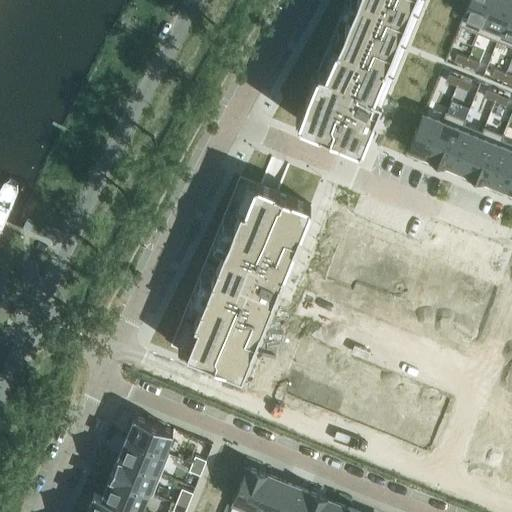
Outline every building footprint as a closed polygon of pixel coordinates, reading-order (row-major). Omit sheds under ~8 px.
[(318,69),(298,119),(361,145),(381,95),(374,92),(410,0),(354,0),(350,11),(343,29),(325,72),(318,69)] [(468,0),(458,24),(478,32),(491,0),(468,0)] [(511,0),(491,0),(478,32),(497,40),(511,2),(511,0)] [(511,2),(497,40),(511,45),(511,2)] [(457,52),(454,60),(465,64),(468,57),(457,52)] [(468,57),(465,64),(476,69),(479,61),(468,57)] [(495,67),(491,75),(502,79),(506,72),(495,67)] [(511,74),(506,72),(502,79),(511,83),(511,74)] [(449,73),(446,80),(457,85),(460,77),(449,73)] [(460,77),(457,85),(468,89),(471,82),(460,77)] [(486,88),(483,96),(494,100),(497,93),(486,88)] [(497,93),(494,100),(505,105),(508,97),(497,93)] [(423,111),(408,149),(428,157),(447,110),(445,110),(442,119),(423,111)] [(447,110),(428,157),(447,165),(465,118),(447,110)] [(465,118),(447,165),(465,173),(484,126),(483,125),(481,130),(474,127),(464,123),(466,118),(465,118)] [(484,126),(465,173),(484,180),(503,133),(484,126)] [(503,133),(484,180),(503,188),(511,166),(511,142),(502,138),(504,134),(503,133)] [(5,175),(0,185),(0,227),(3,224),(21,183),(23,169),(17,165),(5,175)] [(511,166),(503,188),(511,191),(511,166)] [(198,323),(187,351),(241,373),(272,298),(274,299),(282,280),(280,279),(311,204),(256,181),(244,209),(241,207),(224,249),(211,280),(194,321),(198,323)] [(348,237),(333,275),(354,283),(368,246),(348,237)] [(368,246),(354,283),(374,292),(389,254),(368,246)] [(389,254),(374,292),(394,300),(409,262),(389,254)] [(409,262),(394,300),(414,308),(429,271),(409,262)] [(429,271),(414,308),(433,315),(449,279),(429,271)] [(449,279),(433,315),(453,324),(468,286),(449,279)] [(468,286),(453,324),(474,333),(489,295),(468,286)] [(299,358),(283,396),(304,404),(319,367),(299,358)] [(319,367),(304,404),(325,412),(339,375),(319,367)] [(339,375),(325,412),(345,420),(359,383),(339,375)] [(492,393),(486,409),(508,417),(511,407),(511,378),(511,379),(504,397),(492,393)] [(359,383),(345,420),(365,429),(379,391),(359,383)] [(379,391),(365,429),(385,437),(399,400),(379,391)] [(399,400),(385,437),(404,445),(419,407),(399,400)] [(419,407),(404,445),(425,453),(440,416),(419,407)] [(486,409),(480,423),(491,428),(483,448),(511,459),(511,432),(503,429),(508,417),(486,409)] [(134,415),(126,435),(164,450),(173,430),(134,415)] [(126,435),(118,455),(161,472),(169,452),(164,450),(126,435)] [(511,459),(483,448),(474,470),(511,487),(511,459)] [(118,455),(109,475),(152,492),(161,472),(118,455)] [(195,455),(192,462),(203,467),(206,459),(195,455)] [(191,462),(188,470),(200,475),(203,467),(191,462)] [(247,465),(231,505),(247,511),(250,511),(267,473),(247,465)] [(250,511),(274,511),(287,481),(267,473),(250,511)] [(109,475),(101,494),(134,508),(140,510),(147,492),(152,493),(152,492),(109,475)] [(287,481),(274,511),(297,511),(307,490),(287,481)] [(181,487),(176,498),(188,503),(193,492),(181,487)] [(307,490),(297,511),(320,511),(327,498),(307,490)] [(94,492),(86,511),(132,511),(134,508),(101,494),(94,492)] [(176,498),(172,509),(177,511),(184,511),(188,503),(176,498)] [(327,498),(320,511),(344,511),(347,506),(327,498)]
